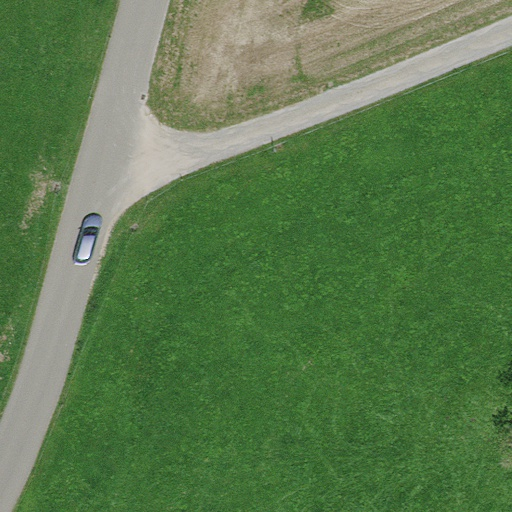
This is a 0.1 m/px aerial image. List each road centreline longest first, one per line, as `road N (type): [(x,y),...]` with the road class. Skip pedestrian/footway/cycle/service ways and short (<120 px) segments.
road 1 (unclassified): [(3,511),(114,189),(163,0)]
road 2 (track): [(511,32),(114,189)]
